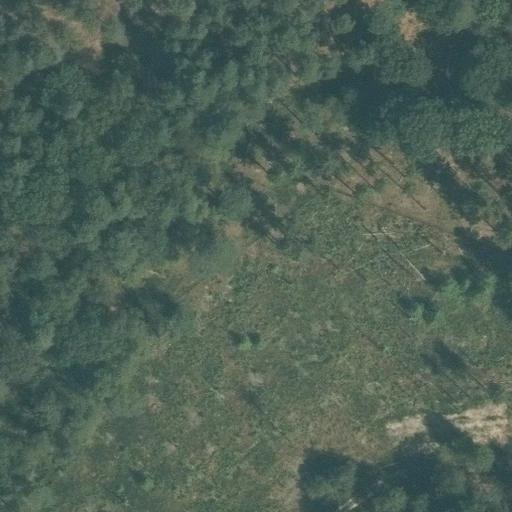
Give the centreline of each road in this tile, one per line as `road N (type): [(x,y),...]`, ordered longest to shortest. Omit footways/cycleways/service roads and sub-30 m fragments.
road 1 (track): [(0,488),(112,370),(329,171),(465,101)]
road 2 (track): [(511,464),(394,476),(334,511)]
road 3 (track): [(461,0),(446,66),(454,88),(468,104),(511,116)]
